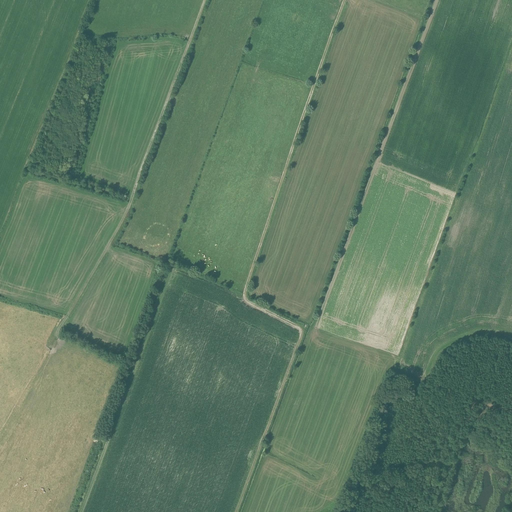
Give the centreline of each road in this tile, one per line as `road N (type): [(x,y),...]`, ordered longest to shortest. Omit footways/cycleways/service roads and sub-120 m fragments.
road 1 (track): [(343,0),(245,289),(246,298),(302,333),(235,511)]
road 2 (track): [(0,431),(128,210),(205,0)]
